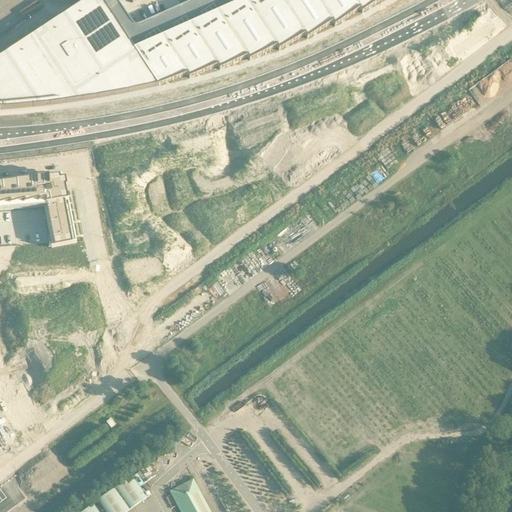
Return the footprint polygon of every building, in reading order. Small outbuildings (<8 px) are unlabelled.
[(99,0),(87,0),(0,57),(0,110),(23,109),(56,105),(90,100),(124,94),(157,87),(99,0)] [(152,20),(126,38),(157,86),(187,75),(189,78),(218,66),(220,70),(247,57),(250,61),(277,47),(279,50),(305,35),(307,39),(333,23),(335,26),(360,9),(362,13),(380,0),(201,0),(183,12),(180,8),(155,25),(152,20)] [(0,207),(9,205),(9,207),(24,204),(24,206),(38,203),(38,205),(40,205),(40,203),(45,202),(54,248),(76,244),(76,243),(75,239),(75,237),(72,224),(72,222),(66,192),(65,188),(67,188),(65,180),(62,180),(60,181),(60,177),(49,179),(49,178),(36,179),(37,180),(0,184),(0,207)] [(133,218),(111,222),(112,227),(114,229),(115,234),(114,235),(115,235),(136,231),(133,218)] [(115,235),(114,237),(115,240),(116,241),(118,247),(118,248),(139,242),(136,231),(115,235)] [(118,248),(117,249),(118,253),(120,254),(121,259),(121,260),(142,254),(139,242),(118,248)] [(77,247),(56,253),(59,264),(81,257),(81,256),(80,257),(79,252),(79,250),(78,250),(77,248),(77,247)] [(121,260),(121,262),(122,265),(124,266),(125,272),(126,273),(146,265),(142,254),(121,260)] [(81,257),(59,264),(62,274),(84,268),(83,267),(82,265),(83,265),(82,263),(81,258),(81,257)] [(172,267),(167,270),(170,275),(175,273),(172,267)] [(84,268),(62,274),(66,286),(87,279),(87,278),(86,279),(85,276),(86,276),(86,274),(85,274),(84,269),(84,268)] [(130,282),(128,283),(131,289),(133,288),(135,293),(154,283),(149,272),(129,281),(130,282)] [(175,273),(170,275),(172,281),(178,278),(175,273)] [(87,279),(66,286),(70,298),(91,290),(90,290),(89,287),(90,287),(89,285),(87,280),(88,280),(87,279)] [(190,281),(185,284),(189,289),(194,286),(190,281)] [(135,294),(134,294),(137,301),(139,300),(141,305),(160,294),(154,283),(135,293),(135,294)] [(194,286),(189,289),(193,294),(197,290),(194,286)] [(91,290),(70,298),(75,310),(95,302),(95,301),(93,298),(94,298),(91,290)] [(193,294),(191,295),(196,301),(202,297),(197,290),(193,294)] [(19,291),(0,293),(0,307),(21,303),(19,291)] [(141,305),(140,306),(144,312),(145,311),(148,316),(169,303),(168,302),(166,304),(160,294),(141,305)] [(95,302),(75,310),(75,311),(81,322),(100,313),(101,311),(100,308),(98,307),(95,303),(96,302),(95,302)] [(0,320),(24,314),(21,303),(0,307),(0,320)] [(169,303),(148,316),(155,328),(167,319),(169,321),(172,319),(177,316),(169,303)] [(100,313),(81,322),(87,334),(106,323),(106,322),(105,319),(103,318),(100,313)] [(0,320),(0,333),(27,326),(24,314),(0,320)] [(106,323),(87,334),(93,345),(112,334),(112,332),(111,329),(109,328),(106,324),(106,323)] [(64,324),(59,327),(61,332),(65,330),(67,329),(64,324)] [(27,326),(0,333),(0,337),(3,346),(30,337),(27,326)] [(65,330),(61,332),(64,337),(69,335),(67,329),(65,330)] [(112,334),(93,345),(100,355),(98,357),(118,344),(119,342),(117,339),(115,339),(112,334)] [(30,337),(3,346),(7,359),(34,348),(30,337)] [(60,342),(55,344),(58,350),(63,347),(60,342)] [(118,344),(98,357),(106,368),(125,354),(118,344)] [(63,347),(58,350),(61,355),(66,352),(63,347)] [(34,348),(7,359),(13,371),(39,358),(34,348)] [(77,348),(72,351),(75,356),(76,355),(80,353),(77,348)] [(76,355),(75,356),(78,361),(83,358),(80,353),(76,355)] [(39,358),(13,371),(13,373),(14,375),(14,376),(16,377),(18,382),(44,369),(39,358)] [(71,360),(66,363),(69,368),(74,365),(71,360)] [(74,365),(69,368),(72,373),(77,370),(74,365)] [(87,365),(82,368),(86,373),(91,370),(87,365)] [(44,369),(18,382),(24,393),(23,394),(50,379),(44,369)] [(80,373),(75,377),(83,388),(88,384),(80,373)] [(50,379),(23,394),(30,405),(56,389),(50,379)] [(56,389),(30,405),(37,417),(39,416),(40,419),(50,412),(48,410),(63,401),(56,389)] [(127,511),(147,498),(133,479),(132,477),(97,501),(105,511),(127,511)] [(210,511),(193,480),(170,492),(180,511),(210,511)]
